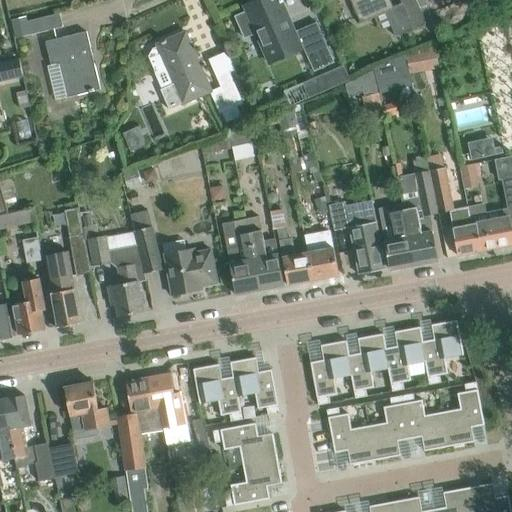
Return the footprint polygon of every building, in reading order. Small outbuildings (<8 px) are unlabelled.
[(247,11),(235,16),(244,38),(256,33),(269,64),(304,49),(314,71),(334,63),(320,30),(316,22),(294,32),(282,3),(283,2),(281,0),(257,0),(244,6),(247,11)] [(350,0),(360,23),(385,12),(396,37),(400,35),(426,23),(421,11),(416,0),(400,0),(402,4),(393,8),(389,0),(350,0)] [(449,0),(433,0),(441,17),(454,11),(449,0)] [(26,16),(11,20),(15,38),(63,26),(59,13),(27,21),(26,16)] [(59,38),(46,41),(51,64),(59,63),(67,97),(81,94),(100,89),(87,32),(67,36),(59,38)] [(153,49),(149,56),(154,67),(156,72),(167,68),(173,84),(161,89),(169,110),(210,92),(220,113),(222,112),(226,122),(241,116),(237,106),(243,103),(229,72),(217,78),(221,86),(211,90),(194,50),(186,32),(166,40),(161,42),(156,45),(157,47),(153,49)] [(387,62),(374,68),(378,84),(380,93),(413,85),(410,74),(406,55),(387,62)] [(7,62),(0,64),(0,81),(11,79),(23,76),(19,59),(7,62)] [(373,68),(345,83),(348,99),(363,91),(365,97),(363,97),(366,113),(383,109),(381,100),(382,100),(380,93),(378,84),(374,68),(373,68)] [(293,107),(278,111),(282,128),(298,123),(293,107)] [(276,114),(252,121),(254,129),(279,122),(276,114)] [(142,124),(124,131),(131,150),(149,143),(142,124)] [(243,126),(229,132),(229,134),(232,148),(256,143),(252,125),(244,128),(243,126)] [(229,134),(200,142),(203,153),(232,148),(229,134)] [(496,135),(470,142),(476,160),(501,152),(496,135)] [(511,156),(494,159),(498,179),(502,178),(508,209),(509,210),(511,209),(511,156)] [(481,186),(480,163),(463,164),(465,187),(481,186)] [(446,167),(431,170),(439,213),(449,211),(454,210),(446,167)] [(431,170),(414,173),(422,216),(439,213),(431,170)] [(0,216),(9,214),(8,213),(5,200),(15,197),(11,184),(1,187),(0,182),(0,216)] [(414,193),(400,196),(402,203),(403,211),(413,264),(438,260),(434,240),(433,232),(431,233),(428,217),(419,219),(414,193)] [(321,251),(308,253),(313,281),(339,276),(333,244),(337,243),(325,196),(314,199),(320,223),(323,222),(326,232),(319,233),(321,251)] [(402,203),(379,208),(385,241),(386,249),(390,269),(413,264),(403,211),(402,203)] [(484,204),(474,206),(476,215),(477,223),(483,251),(511,245),(511,210),(511,209),(509,210),(508,209),(486,213),(484,204)] [(454,210),(449,211),(452,228),(454,236),(458,256),(479,252),(483,251),(477,223),(476,215),(474,206),(468,207),(454,210)] [(9,214),(13,226),(39,218),(35,207),(9,214)] [(283,208),(270,211),(274,229),(277,228),(282,253),(284,266),(288,285),(313,281),(308,253),(296,255),(295,251),(293,237),(288,238),(283,208)] [(148,210),(130,214),(134,231),(139,250),(141,261),(144,273),(163,269),(152,226),(148,210)] [(259,216),(246,218),(261,290),(284,286),(275,238),(264,240),(259,216)] [(246,218),(222,223),(236,295),(261,290),(246,218)] [(377,221),(350,227),(353,245),(355,255),(359,274),(386,269),(381,240),(377,221)] [(84,235),(69,237),(77,276),(91,274),(84,235)] [(106,235),(88,238),(93,265),(111,262),(106,235)] [(38,237),(23,240),(27,263),(42,260),(38,237)] [(184,240),(163,244),(164,253),(172,295),(202,290),(201,285),(217,282),(211,248),(196,251),(195,247),(186,249),(184,240)] [(68,251),(45,255),(54,307),(58,327),(56,327),(56,328),(81,324),(77,304),(68,251)] [(121,284),(109,286),(112,306),(117,305),(119,317),(144,312),(138,281),(137,281),(134,264),(118,267),(121,284)] [(26,292),(13,294),(15,304),(13,304),(16,316),(19,335),(45,330),(41,311),(45,310),(43,298),(39,279),(24,282),(26,292)] [(0,339),(12,337),(8,317),(6,305),(0,306),(0,339)] [(434,339),(423,341),(427,361),(425,362),(429,385),(441,383),(440,375),(448,374),(445,358),(464,355),(457,320),(431,325),(434,339)] [(397,346),(386,348),(390,368),(388,369),(392,392),(404,389),(403,382),(411,380),(408,365),(425,362),(427,361),(423,341),(420,327),(395,332),(397,346)] [(360,353),(349,355),(353,375),(351,375),(355,398),(367,396),(366,389),(374,387),(372,372),(388,369),(390,368),(386,348),(383,333),(358,338),(360,353)] [(323,360),(310,362),(318,405),(330,403),(329,396),(337,394),(335,379),(351,375),(353,375),(349,355),(347,340),(321,345),(323,360)] [(255,358),(230,363),(232,377),(234,377),(238,396),(255,393),(257,409),(266,407),(267,415),(279,412),(271,370),(258,372),(255,358)] [(218,365),(193,369),(199,404),(218,400),(221,416),(229,414),(231,421),(242,419),(238,396),(234,377),(232,377),(221,380),(218,365)] [(170,374),(148,378),(152,400),(159,398),(161,410),(164,428),(180,425),(174,393),(170,374)] [(132,415),(118,418),(119,424),(128,475),(126,475),(128,488),(132,511),(147,511),(144,489),(148,488),(145,468),(146,467),(140,434),(163,430),(163,428),(164,428),(161,410),(159,398),(152,400),(148,378),(127,381),(126,381),(132,415)] [(84,384),(65,387),(69,407),(74,433),(74,437),(78,439),(97,435),(100,432),(99,428),(110,426),(106,408),(98,409),(93,382),(90,383),(84,384)] [(460,408),(443,412),(449,447),(474,442),(471,427),(485,425),(476,382),(463,384),(465,392),(457,393),(460,408)] [(413,394),(402,396),(410,439),(422,437),(424,451),(449,447),(443,412),(425,415),(422,400),(415,401),(413,394)] [(28,415),(25,395),(4,399),(16,458),(15,459),(17,469),(27,467),(27,465),(36,463),(40,481),(55,478),(47,443),(27,447),(23,427),(30,425),(28,415)] [(387,422),(369,425),(375,460),(400,456),(397,441),(410,439),(402,396),(390,398),(391,405),(384,407),(387,422)] [(4,399),(0,399),(0,461),(15,459),(4,399)] [(339,407),(327,410),(335,453),(348,450),(350,465),(375,460),(369,425),(351,429),(349,413),(340,415),(339,407)] [(255,423),(213,431),(215,443),(222,441),(224,450),(239,447),(242,464),(277,458),(272,433),(258,436),(255,423)] [(184,431),(166,434),(169,456),(187,453),(184,431)] [(47,443),(55,478),(79,473),(73,443),(48,448),(47,443)] [(277,458),(242,464),(246,482),(230,485),(232,493),(224,494),(226,506),(269,498),(267,485),(281,482),(277,458)] [(491,483),(467,487),(471,511),(510,511),(507,495),(494,497),(491,483)] [(445,506),(433,509),(433,511),(471,511),(467,487),(442,492),(445,506)] [(418,496),(393,501),(395,511),(433,511),(433,509),(421,511),(418,496)] [(369,511),(395,511),(393,501),(369,505),(369,511)]
